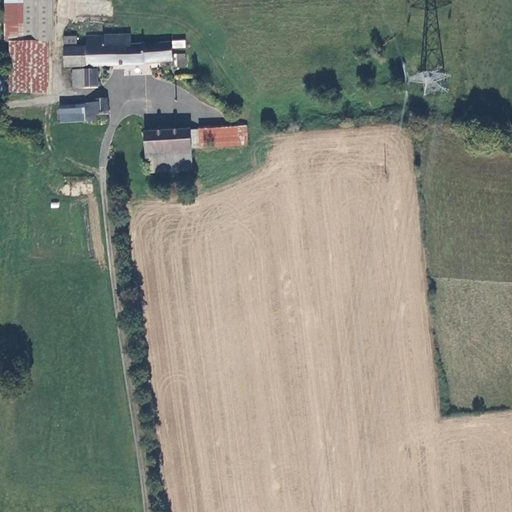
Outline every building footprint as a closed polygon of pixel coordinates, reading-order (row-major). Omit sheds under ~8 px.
[(5,0),(5,41),(10,42),(49,41),(48,0),(5,0)] [(173,55),(172,42),(145,45),(145,44),(131,45),(131,35),(86,36),(87,47),(77,47),(77,37),(64,37),(65,67),(86,67),(84,71),(84,88),(98,88),(97,66),(145,64),(145,63),(173,60),(173,55)] [(10,79),(10,93),(45,93),(45,42),(10,42),(10,77),(10,79)] [(185,54),(173,55),(173,60),(174,67),(186,66),(185,54)] [(73,71),(74,88),(84,88),(84,71),(73,71)] [(0,92),(10,93),(10,79),(0,79),(0,92)] [(85,104),(84,108),(85,121),(97,121),(99,122),(102,123),(105,122),(107,119),(107,117),(106,114),(109,114),(107,99),(94,99),(95,103),(85,104)] [(84,108),(60,110),(61,123),(85,121),(84,108)] [(199,130),(190,130),(191,148),(248,145),(247,125),(238,127),(199,129),(199,130)] [(143,132),(143,141),(144,152),(189,150),(191,150),(190,148),(189,130),(143,132)] [(189,150),(144,152),(145,171),(190,169),(189,150)]
